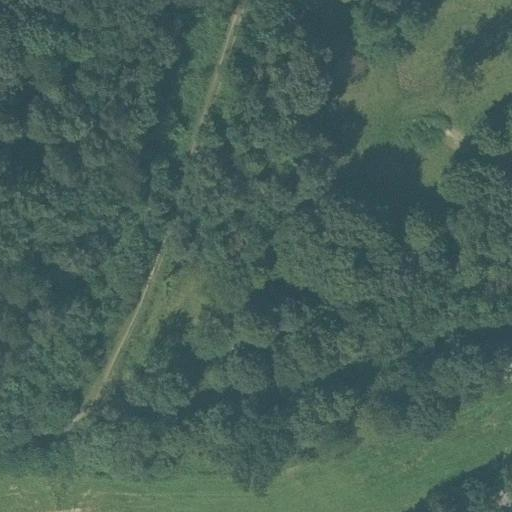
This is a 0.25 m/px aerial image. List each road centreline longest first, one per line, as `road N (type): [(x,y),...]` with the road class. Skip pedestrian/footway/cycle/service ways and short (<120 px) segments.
road 1 (track): [(511,221),(429,321),(388,353),(82,421)]
road 2 (track): [(82,421),(184,189),(244,0)]
